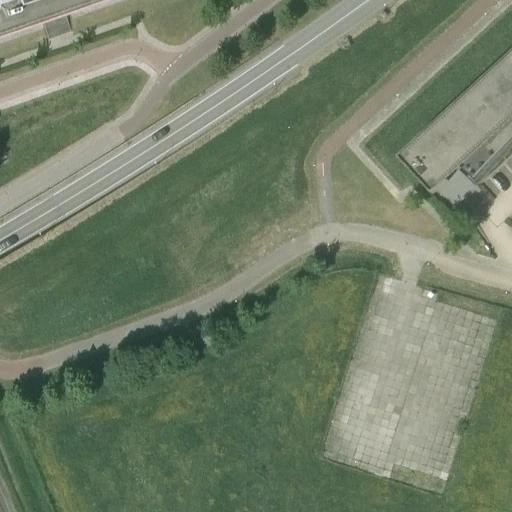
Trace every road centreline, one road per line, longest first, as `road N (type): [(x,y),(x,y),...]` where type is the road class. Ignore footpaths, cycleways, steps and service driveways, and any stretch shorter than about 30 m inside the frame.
road 1 (secondary): [(0,239),(204,113),(366,0)]
road 2 (unclassified): [(330,237),(322,170),(329,152),(493,0)]
road 3 (residential): [(511,281),(416,248),(330,237)]
road 4 (residential): [(175,70),(130,49),(0,93)]
